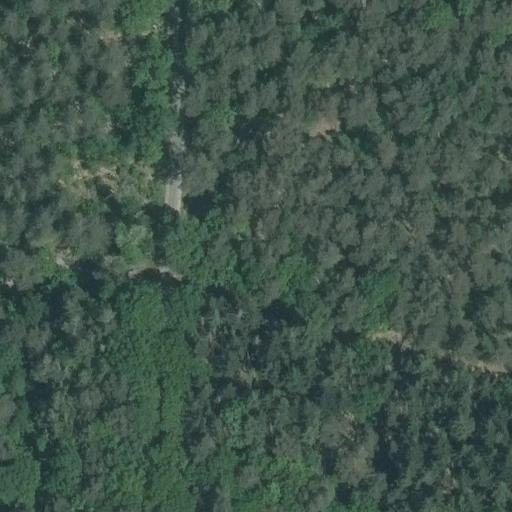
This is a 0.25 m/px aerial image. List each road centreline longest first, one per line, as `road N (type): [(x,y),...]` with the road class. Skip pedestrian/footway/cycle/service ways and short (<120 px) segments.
road 1 (track): [(184,0),(161,511)]
road 2 (unknown): [(511,383),(165,291)]
road 3 (unknown): [(0,250),(165,291)]
